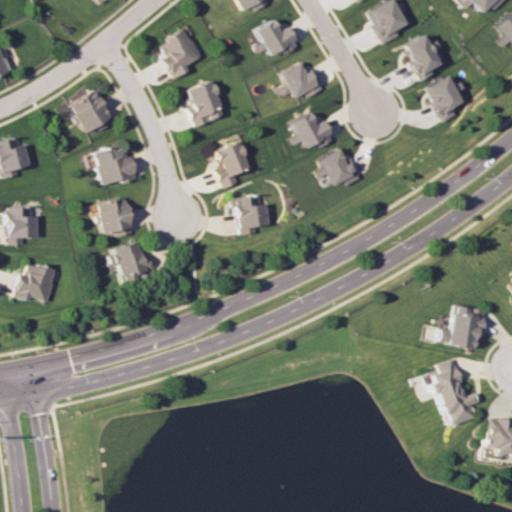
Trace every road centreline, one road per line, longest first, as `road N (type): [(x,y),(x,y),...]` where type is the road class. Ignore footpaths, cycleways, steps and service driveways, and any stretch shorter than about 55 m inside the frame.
road 1 (secondary): [(511,135),(313,269),(99,347),(13,365)]
road 2 (secondary): [(32,392),(132,370),(319,300),(472,209),(511,175)]
road 3 (residential): [(184,222),(152,118),(101,44)]
road 4 (residential): [(0,109),(101,44),(152,0)]
road 5 (secondary): [(52,511),(32,392),(13,365)]
road 6 (secondary): [(13,365),(6,399),(25,511)]
road 7 (residential): [(309,0),(381,128)]
